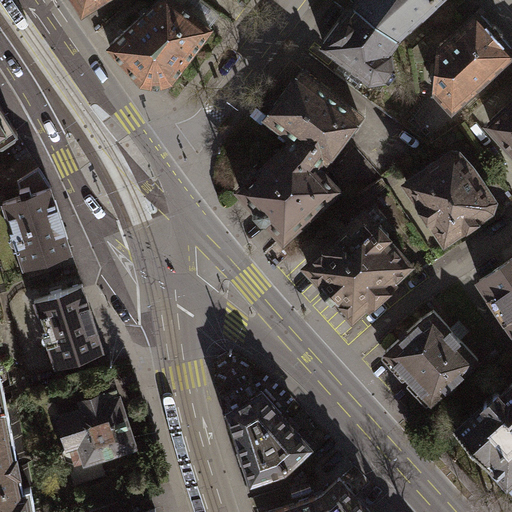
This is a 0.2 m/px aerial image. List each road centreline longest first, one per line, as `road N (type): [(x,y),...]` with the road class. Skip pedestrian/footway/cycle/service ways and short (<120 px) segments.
road 1 (tertiary): [(446,511),(322,373),(173,242)]
road 2 (residential): [(294,0),(206,115),(151,160)]
road 3 (tertiary): [(217,511),(161,304)]
road 4 (tertiary): [(151,160),(35,0)]
road 5 (tertiary): [(0,42),(85,200)]
road 6 (tertiary): [(85,200),(112,254),(161,304)]
